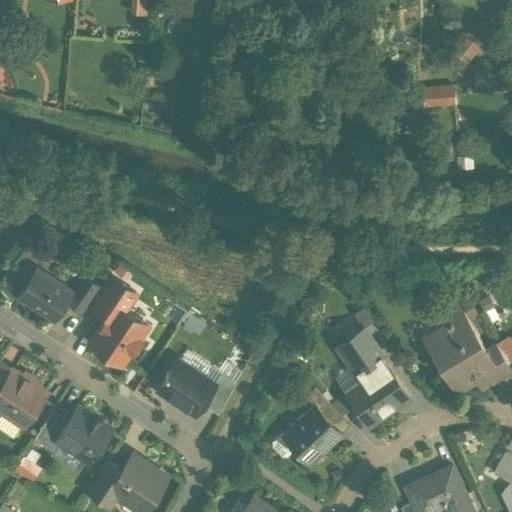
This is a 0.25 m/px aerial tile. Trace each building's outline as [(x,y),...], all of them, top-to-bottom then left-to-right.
[(150,0),(134,0),(134,10),(149,12),(150,0)] [(425,90),(426,104),(453,101),(452,87),(425,90)] [(72,291),(38,268),(20,294),(55,318),(67,299),(72,291)] [(136,290),(111,274),(91,303),(108,315),(117,302),(125,307),(136,290)] [(85,275),(74,292),(72,291),(67,299),(82,309),(99,284),(85,275)] [(125,307),(117,302),(108,315),(91,342),(122,362),(132,348),(134,350),(141,340),(139,338),(148,323),(125,307)] [(465,313),(453,320),(452,319),(449,321),(449,322),(436,331),(446,347),(437,353),(454,383),(482,366),(493,359),(487,350),(465,313)] [(407,365),(388,337),(370,350),(381,366),(387,362),(395,373),(407,365)] [(497,343),(487,350),(493,359),(482,366),(491,380),(511,367),(497,343)] [(214,382),(179,359),(171,371),(168,370),(166,373),(168,375),(160,387),(172,395),(174,395),(183,400),(183,403),(196,412),(203,402),(215,383),(214,382)] [(381,366),(347,389),(370,423),(409,395),(395,373),(387,362),(381,366)] [(46,390),(13,368),(5,380),(0,387),(0,407),(24,423),(46,390)] [(236,381),(222,371),(214,382),(215,383),(203,402),(219,412),(236,381)] [(340,429),(314,403),(284,433),(296,445),(311,459),(340,429)] [(111,427),(78,405),(70,418),(57,437),(62,440),(90,459),(111,427)] [(54,407),(35,437),(55,451),(62,440),(57,437),(70,418),(54,407)] [(284,433),(282,431),(272,440),(273,444),(283,454),(287,454),(296,445),(284,433)] [(511,452),(506,449),(494,470),(511,479),(511,452)] [(122,468),(109,488),(116,493),(139,508),(149,494),(156,493),(168,475),(154,465),(153,462),(146,458),(143,458),(136,454),(136,451),(135,450),(122,468)] [(36,465),(24,457),(17,469),(29,477),(36,465)] [(107,458),(87,488),(109,503),(116,493),(109,488),(122,468),(107,458)] [(453,463),(406,485),(413,500),(418,511),(427,511),(447,502),(451,511),(464,511),(473,508),(453,463)] [(272,511),(274,509),(254,495),(242,511),(272,511)] [(418,511),(413,500),(402,505),(404,511),(418,511)] [(16,511),(17,511),(3,501),(0,506),(0,511),(16,511)]
